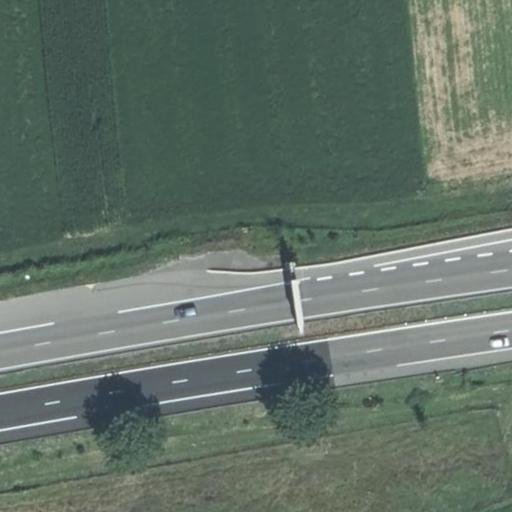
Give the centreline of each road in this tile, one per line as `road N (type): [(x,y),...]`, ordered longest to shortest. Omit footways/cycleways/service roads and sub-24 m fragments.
road 1 (track): [(0,464),(506,394),(511,412)]
road 2 (trunk): [(0,414),(511,332)]
road 3 (trunk): [(511,271),(0,350)]
